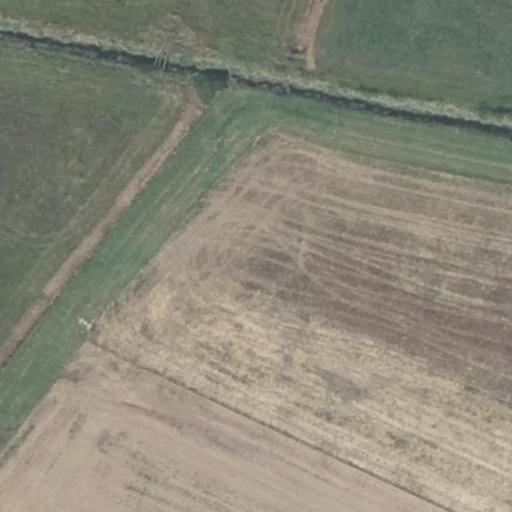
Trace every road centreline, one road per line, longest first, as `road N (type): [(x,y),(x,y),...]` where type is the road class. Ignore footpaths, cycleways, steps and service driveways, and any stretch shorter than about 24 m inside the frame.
road 1 (track): [(511,163),(286,118),(246,121),(0,419)]
road 2 (track): [(289,0),(269,61),(169,42)]
